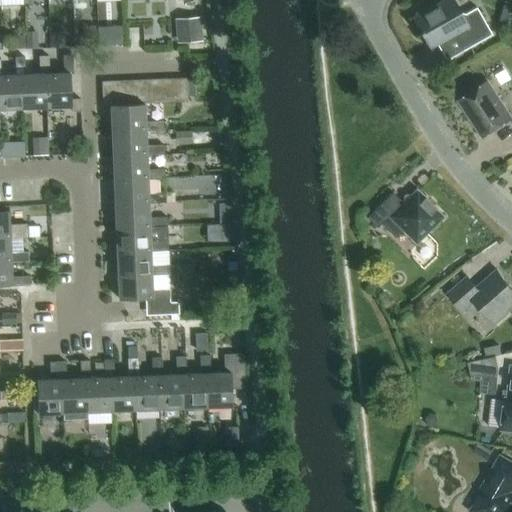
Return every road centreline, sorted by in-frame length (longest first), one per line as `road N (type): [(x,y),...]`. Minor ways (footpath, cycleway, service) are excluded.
road 1 (residential): [(372,0),(373,24),(444,150),(511,225)]
road 2 (unclassified): [(0,506),(265,498)]
road 3 (residential): [(85,167),(87,70),(180,64)]
road 4 (residential): [(95,327),(85,167)]
